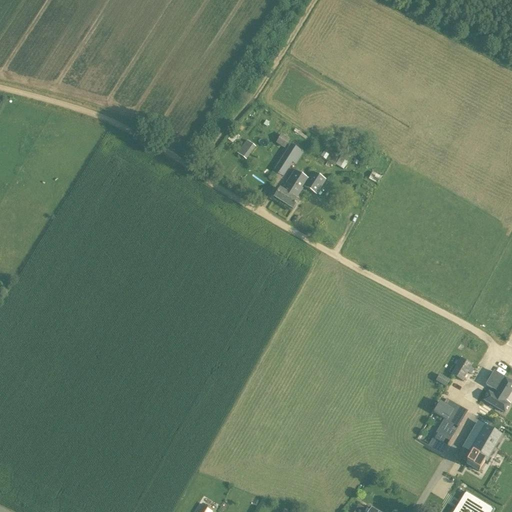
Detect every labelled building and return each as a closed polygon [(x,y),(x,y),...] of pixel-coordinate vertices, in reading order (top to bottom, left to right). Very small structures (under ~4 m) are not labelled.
[(281,134),(276,143),(284,148),(289,139),(281,134)] [(246,160),(256,147),(247,140),(237,153),(246,160)] [(301,149),(291,142),(273,168),(283,175),(292,161),(301,149)] [(351,157),(344,152),(338,160),(335,165),(343,170),(351,157)] [(366,169),(372,158),(362,153),(358,159),(360,160),(358,165),(366,169)] [(308,179),(294,171),(282,191),(279,189),(274,197),(292,209),(298,201),(295,199),(304,186),(316,195),(325,181),(313,172),(308,179)] [(373,172),(370,177),(378,181),(380,175),(373,172)] [(470,375),(473,369),(470,368),(472,366),(461,359),(451,375),(462,382),(467,373),(470,375)] [(505,378),(494,371),(493,372),(485,386),(492,390),(490,393),(488,392),(486,396),(488,397),(487,399),(485,398),(483,401),(505,414),(507,411),(506,410),(507,409),(508,409),(509,408),(510,405),(505,403),(511,391),(511,382),(505,378)] [(447,387),(451,381),(441,376),(437,382),(447,387)] [(467,413),(449,402),(446,406),(439,402),(433,413),(444,419),(428,446),(442,455),(467,413)] [(487,463),(502,436),(485,426),(469,453),(471,455),(466,464),(479,472),(485,462),(487,463)] [(192,501),(199,488),(203,491),(208,483),(197,476),(185,496),(192,501)] [(494,511),(500,502),(472,487),(466,496),(485,507),(482,511),(494,511)] [(202,504),(196,511),(215,511),(217,510),(224,498),(218,494),(215,499),(214,498),(208,507),(202,504)] [(466,504),(462,501),(456,511),(455,511),(464,511),(467,506),(467,505),(466,504)]
